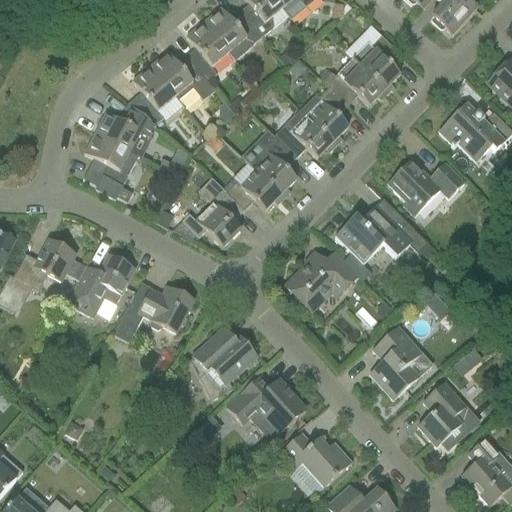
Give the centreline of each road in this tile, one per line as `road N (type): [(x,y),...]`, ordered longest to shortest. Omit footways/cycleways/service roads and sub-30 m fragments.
road 1 (residential): [(238,286),(448,511)]
road 2 (residential): [(442,72),(238,286)]
road 3 (residential): [(47,204),(59,116),(69,100),(184,0)]
road 4 (residential): [(47,204),(92,211),(238,286)]
